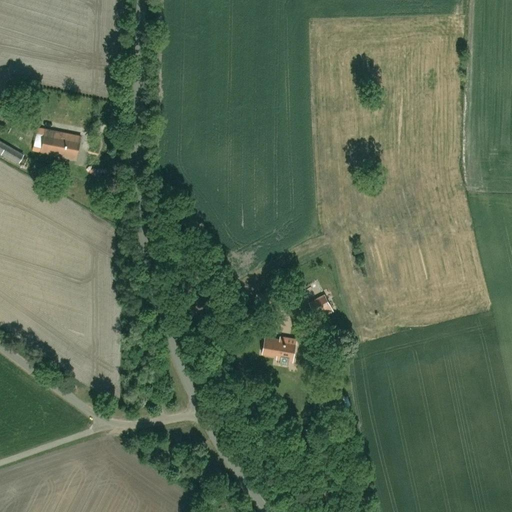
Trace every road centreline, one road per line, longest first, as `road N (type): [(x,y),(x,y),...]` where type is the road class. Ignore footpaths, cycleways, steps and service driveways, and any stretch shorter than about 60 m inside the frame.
road 1 (residential): [(141,0),(136,107),(143,213),(154,286),(198,412)]
road 2 (residential): [(198,412),(154,424),(109,423),(0,348)]
